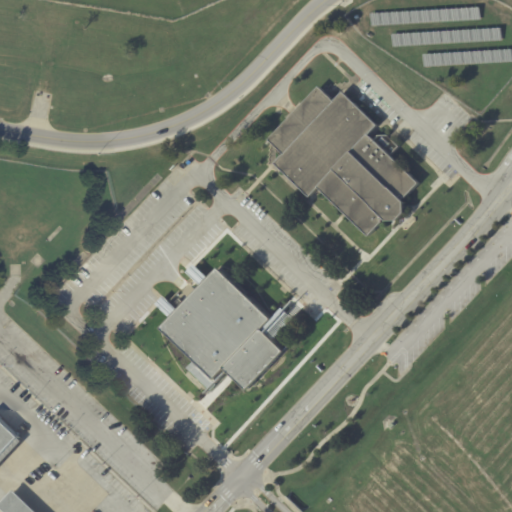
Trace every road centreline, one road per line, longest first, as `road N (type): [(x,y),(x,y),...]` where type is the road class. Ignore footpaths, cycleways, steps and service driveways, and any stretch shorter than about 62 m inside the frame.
road 1 (residential): [(502,200),(207,511)]
road 2 (residential): [(0,127),(75,141),(158,132),(228,94),(323,0)]
